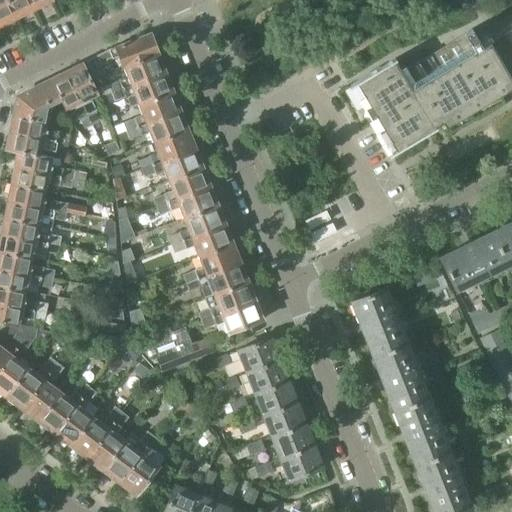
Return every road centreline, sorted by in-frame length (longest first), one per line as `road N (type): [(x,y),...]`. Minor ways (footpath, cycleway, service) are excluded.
road 1 (residential): [(293,280),(178,0)]
road 2 (residential): [(373,511),(293,280)]
road 3 (residential): [(293,280),(511,179)]
road 4 (residential): [(170,0),(0,83)]
